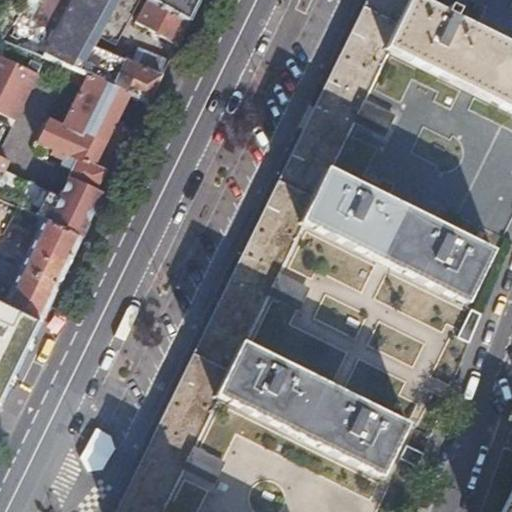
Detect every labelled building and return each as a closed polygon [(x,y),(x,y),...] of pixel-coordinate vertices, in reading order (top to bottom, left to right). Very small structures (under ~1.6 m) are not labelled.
[(138,0),(73,0),(43,57),(71,69),(128,94),(148,103),(169,59),(143,48),(135,63),(109,51),(138,0)] [(226,287),(115,511),(162,511),(183,470),(193,450),(217,400),(215,399),(242,346),(243,347),(269,294),(278,276),(303,226),(300,225),(326,172),(328,173),(335,159),(354,121),(383,133),(393,113),(364,100),(388,51),(511,111),(511,0),(367,0),(321,94),(315,109),(308,106),(298,127),(304,130),(226,287)] [(176,45),(188,21),(149,0),(147,0),(136,22),(176,45)] [(149,0),(188,21),(198,0),(149,0)] [(40,76),(0,56),(0,113),(17,122),(40,76)] [(95,164),(128,94),(71,69),(67,80),(82,86),(63,125),(50,118),(38,142),(67,155),(62,165),(72,169),(69,177),(96,189),(105,170),(95,164)] [(0,199),(42,221),(80,240),(104,192),(96,189),(69,177),(60,198),(8,172),(12,163),(0,158),(15,128),(0,120),(0,199)] [(492,251),(328,173),(326,172),(300,225),(303,226),(466,305),(492,251)] [(0,302),(40,323),(80,240),(42,221),(20,268),(1,258),(0,260),(0,302)] [(278,276),(269,294),(298,308),(308,289),(278,276)] [(0,405),(1,405),(30,344),(40,323),(0,302),(0,405)] [(407,427),(243,347),(242,346),(215,399),(217,400),(381,480),(407,427)] [(114,386),(104,409),(132,421),(142,398),(114,386)] [(98,468),(109,435),(93,430),(88,445),(93,446),(86,464),(98,468)] [(193,450),(183,470),(210,483),(220,463),(193,450)]
